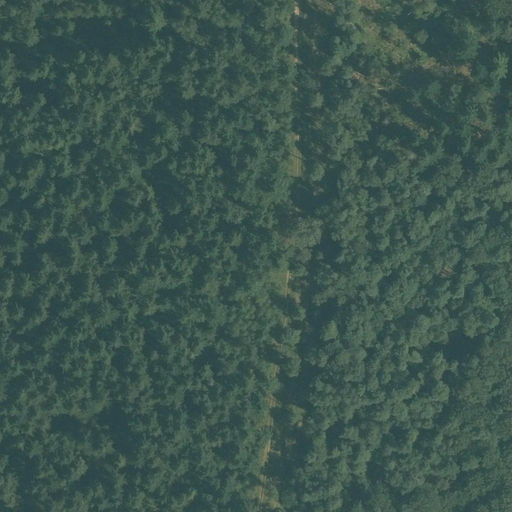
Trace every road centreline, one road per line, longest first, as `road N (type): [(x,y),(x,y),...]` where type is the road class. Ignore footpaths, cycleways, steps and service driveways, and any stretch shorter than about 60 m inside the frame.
road 1 (track): [(294,26),(291,240),(256,511)]
road 2 (track): [(0,43),(294,26)]
